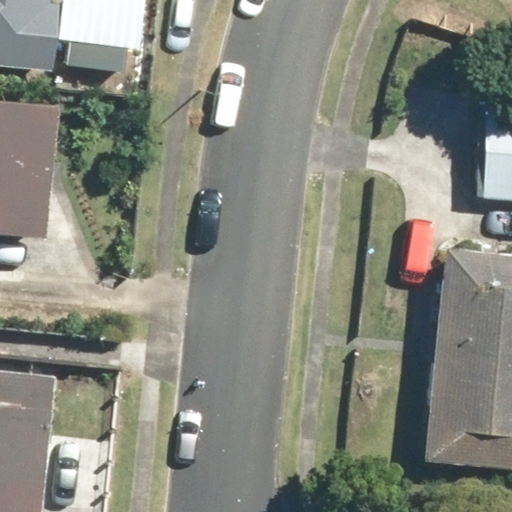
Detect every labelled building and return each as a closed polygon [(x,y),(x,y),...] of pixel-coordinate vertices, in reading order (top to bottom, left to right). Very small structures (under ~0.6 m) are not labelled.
[(0,0),(0,40),(84,48),(88,0),(0,0)] [(62,103),(0,98),(0,211),(52,216),(62,103)] [(511,100),(494,98),(482,197),(511,200),(511,100)] [(511,247),(449,239),(424,432),(511,443),(511,247)] [(0,368),(0,511),(35,511),(46,372),(0,368)]
